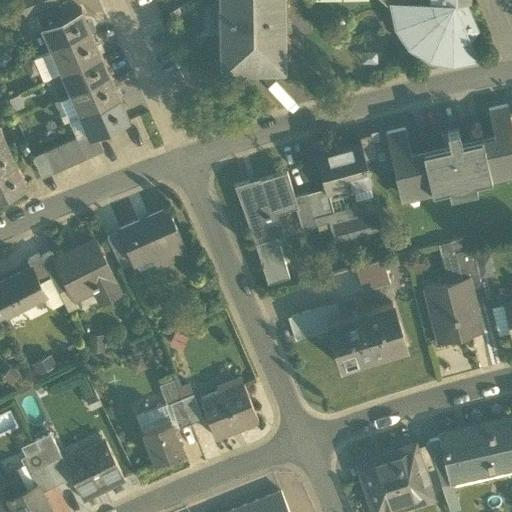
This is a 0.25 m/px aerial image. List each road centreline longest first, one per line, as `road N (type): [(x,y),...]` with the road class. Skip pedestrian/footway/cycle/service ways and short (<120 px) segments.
road 1 (residential): [(179,160),(314,116),(511,68)]
road 2 (residential): [(301,440),(179,160)]
road 3 (residential): [(301,440),(511,376)]
road 4 (residential): [(0,233),(179,160)]
road 5 (residential): [(130,511),(301,440)]
road 6 (residential): [(179,160),(117,0)]
